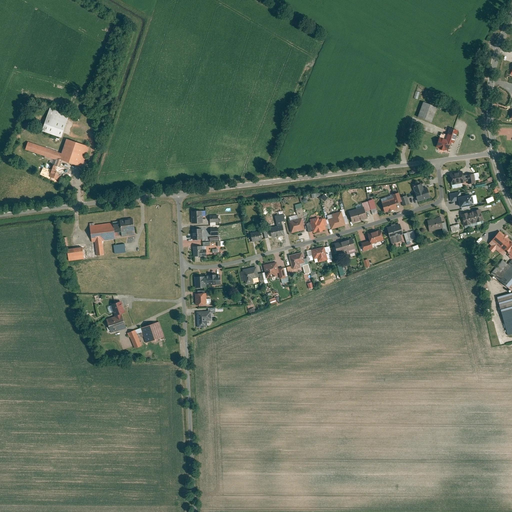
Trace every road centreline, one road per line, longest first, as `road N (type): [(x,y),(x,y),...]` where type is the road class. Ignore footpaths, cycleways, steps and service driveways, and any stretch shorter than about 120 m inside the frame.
road 1 (residential): [(437,161),(439,200),(237,261),(182,264)]
road 2 (unclassified): [(437,161),(177,192)]
road 3 (unclassified): [(182,264),(193,511)]
road 4 (unclassified): [(177,192),(0,215)]
road 5 (tertiary): [(495,152),(489,89),(511,16)]
